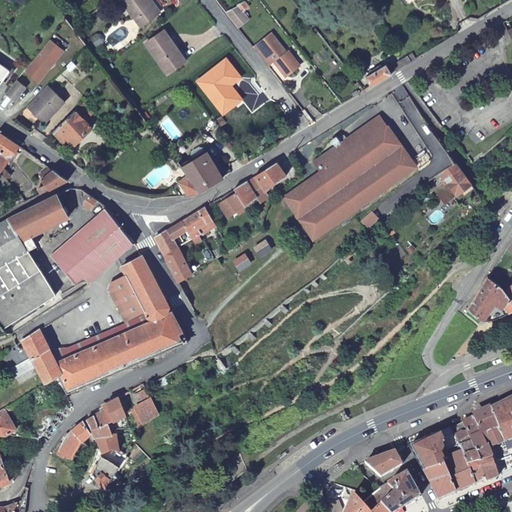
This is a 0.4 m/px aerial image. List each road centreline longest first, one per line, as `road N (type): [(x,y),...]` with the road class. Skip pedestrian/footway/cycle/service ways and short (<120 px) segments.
road 1 (unclassified): [(126,208),(175,210),(204,198),(511,8)]
road 2 (unclassified): [(0,497),(13,492),(76,408),(196,345),(126,208)]
road 3 (primary): [(249,511),(331,447),(433,402)]
road 4 (residential): [(447,374),(428,361),(428,350),(511,224)]
road 5 (unclassified): [(0,123),(126,208)]
